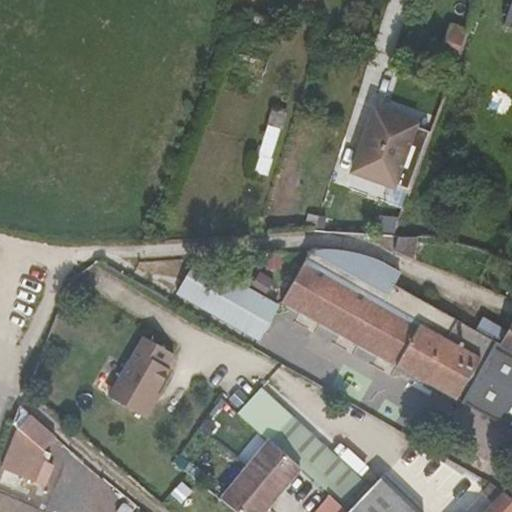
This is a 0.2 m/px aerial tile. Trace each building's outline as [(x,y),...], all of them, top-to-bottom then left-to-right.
[(440,62),(455,67),(465,39),(451,34),(440,62)] [(375,115),(364,145),(418,166),(429,137),(416,132),(416,131),(375,115)] [(418,166),(364,145),(352,176),(394,192),(394,190),(407,195),(418,166)] [(270,162),(260,159),(255,173),(265,176),(270,162)] [(316,230),(320,220),(310,217),(307,227),(316,230)] [(392,239),(391,255),(415,264),(421,241),(392,239)] [(511,354),(497,346),(494,345),(473,333),(426,306),(391,286),(371,275),(377,263),(366,261),(356,259),(340,258),(328,257),(311,259),(283,307),(460,406),(477,416),(480,411),(511,428),(511,354)] [(397,275),(377,263),(371,275),(391,286),(397,275)] [(259,344),(278,310),(198,264),(177,298),(259,344)] [(494,345),(497,346),(504,334),(480,320),(473,333),(494,345)] [(511,354),(511,320),(504,334),(497,346),(511,354)] [(177,359),(146,341),(112,401),(149,422),(158,407),(154,405),(159,397),(172,375),(168,373),(177,359)] [(154,405),(158,407),(163,399),(159,397),(154,405)] [(402,511),(376,486),(363,500),(256,400),(240,416),(268,443),(270,441),(300,470),(330,497),(340,506),(345,511),(402,511)] [(31,419),(19,408),(13,424),(19,427),(2,466),(43,488),(52,469),(49,467),(55,458),(48,456),(54,440),(31,419)] [(268,443),(265,447),(220,501),(232,511),(264,511),(300,470),(270,441),(268,443)] [(52,469),(43,488),(44,489),(55,471),(52,469)] [(511,511),(511,502),(495,491),(489,497),(496,505),(489,511),(511,511)]
